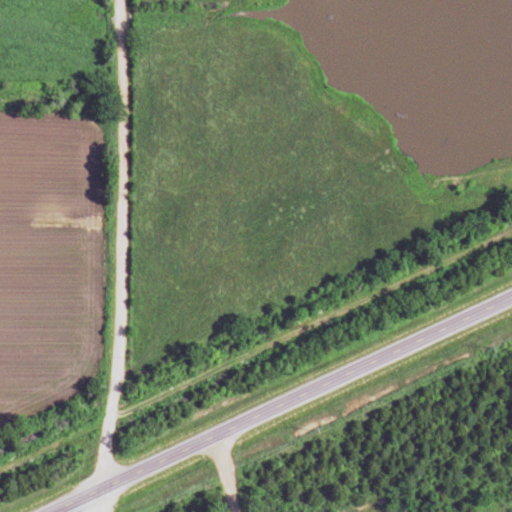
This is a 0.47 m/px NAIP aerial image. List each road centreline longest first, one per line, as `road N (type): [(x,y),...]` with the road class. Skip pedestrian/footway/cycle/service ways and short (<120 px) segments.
road 1 (primary): [(511,300),(52,511)]
road 2 (residential): [(102,489),(118,317),(118,0)]
